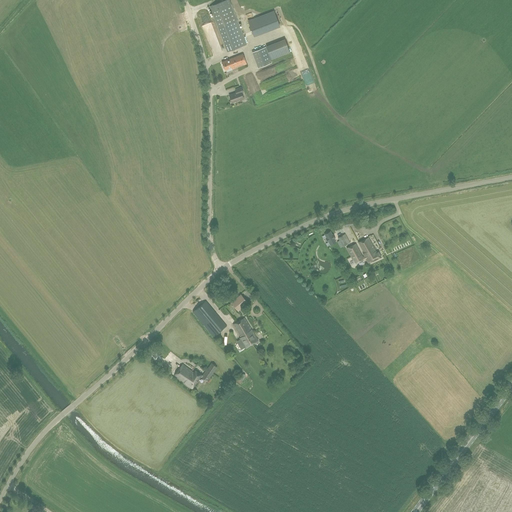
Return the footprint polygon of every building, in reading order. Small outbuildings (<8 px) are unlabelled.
[(247,44),(237,20),(229,0),(225,0),(209,7),(227,52),(247,44)] [(279,24),(274,11),(248,22),(253,34),(279,24)] [(270,60),(265,47),(252,52),(257,65),(258,68),(271,63),(270,60)] [(247,64),(243,54),(222,62),(225,70),(232,67),(233,69),(247,64)] [(236,93),(229,95),(232,103),(244,98),(242,93),(243,92),(241,87),(235,89),(236,93)] [(358,225),(357,218),(343,221),(345,227),(358,225)] [(329,245),(335,242),(333,238),(334,238),(332,234),(331,234),(329,231),(324,234),(329,245)] [(338,237),(343,246),(347,244),(342,235),(338,237)] [(363,254),(364,255),(366,259),(368,263),(381,257),(378,252),(376,253),(368,238),(358,242),(364,252),(363,254)] [(356,263),(366,259),(364,255),(362,256),(355,244),(347,248),(353,260),(354,260),(356,263)] [(232,303),(238,310),(247,302),(241,295),(232,303)] [(214,337),(227,326),(206,301),(193,312),(214,337)] [(244,318),(237,322),(243,333),(245,331),(249,338),(248,339),(251,345),(258,341),(244,318)] [(243,333),(237,322),(233,324),(240,337),(239,338),(245,348),(251,345),(248,339),(249,338),(245,331),(243,333)] [(193,388),(201,376),(208,381),(217,367),(211,363),(203,375),(196,371),(194,373),(182,365),(175,376),(193,388)]
